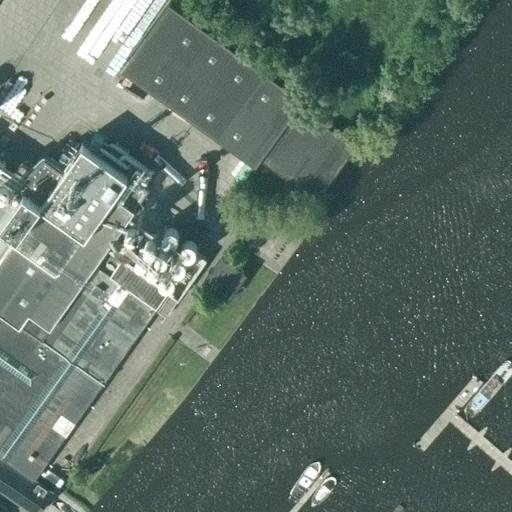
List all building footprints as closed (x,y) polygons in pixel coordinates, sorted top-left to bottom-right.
[(0,0),(0,187),(10,194),(15,198),(0,219),(0,229),(13,239),(0,257),(0,452),(35,477),(156,306),(168,289),(151,277),(159,267),(154,264),(153,266),(140,256),(134,265),(107,246),(148,187),(83,141),(64,168),(44,153),(26,170),(22,175),(5,163),(0,160),(0,0)] [(255,164),(261,156),(283,125),(299,103),(304,97),(170,0),(123,67),(255,164)] [(356,143),(299,103),(283,125),(261,156),(317,197),(356,143)] [(233,227),(265,246),(274,230),(242,211),(233,227)] [(220,254),(201,281),(229,300),(247,273),(220,254)] [(177,300),(169,294),(157,310),(165,316),(177,300)] [(0,511),(6,511),(8,510),(0,504),(0,489),(32,511),(38,511),(53,491),(0,454),(0,511)]
